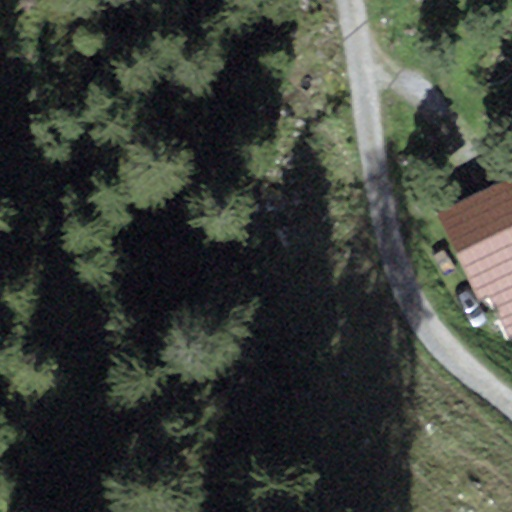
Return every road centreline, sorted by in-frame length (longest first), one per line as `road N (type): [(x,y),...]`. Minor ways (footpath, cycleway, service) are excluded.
road 1 (track): [(343,0),(390,261),(440,349),(511,408)]
road 2 (track): [(355,77),(404,84),(511,158)]
